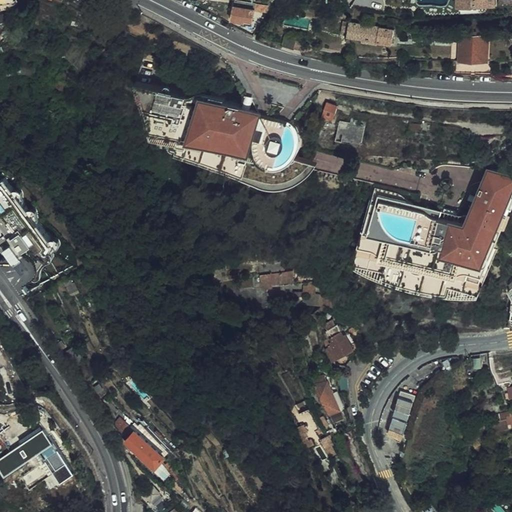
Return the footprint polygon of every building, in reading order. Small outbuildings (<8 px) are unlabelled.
[(250,4),(230,0),(227,15),(241,18),(241,16),(248,17),(250,4)] [(472,2),(459,1),(459,9),(477,10),(477,7),(482,7),(482,2),(472,2)] [(348,34),(350,22),(343,20),(340,33),(348,34)] [(348,34),(347,36),(362,39),(378,42),(392,44),(396,31),(350,22),(348,34)] [(461,30),(454,30),(455,39),(461,39),(461,56),(488,56),(487,23),(461,22),(461,30)] [(455,39),(454,30),(443,30),(443,38),(455,39)] [(284,37),(282,49),(295,52),(297,39),(284,37)] [(297,39),(295,52),(302,54),(305,41),(297,39)] [(64,56),(83,71),(88,65),(69,49),(64,56)] [(304,167),(313,159),(295,154),(297,152),(299,149),(301,147),(302,144),(303,141),(304,137),(304,134),(304,131),(303,128),(315,130),(321,105),(296,100),(193,74),(169,59),(146,53),(139,78),(161,130),(173,133),(181,136),(180,141),(191,144),(190,148),(225,158),(224,162),(234,165),(235,163),(247,167),(247,169),(271,175),(284,175),(294,172),(304,167)] [(12,73),(20,71),(16,56),(2,59),(5,74),(12,73)] [(38,61),(28,57),(16,56),(20,71),(12,73),(13,76),(22,74),(26,74),(32,77),(38,61)] [(395,67),(404,68),(404,59),(400,59),(396,58),(395,67)] [(64,92),(68,86),(59,80),(55,86),(64,92)] [(337,105),(326,102),(323,114),(334,118),(337,105)] [(337,138),(364,142),(367,122),(340,118),(337,138)] [(181,136),(173,133),(173,135),(173,137),(173,138),(174,140),(175,142),(177,143),(178,143),(178,145),(224,163),(224,162),(225,158),(190,148),(191,144),(180,141),(181,136)] [(224,162),(224,163),(259,177),(260,177),(265,179),(269,180),(274,181),(279,181),(283,181),(288,180),(290,180),(294,179),(298,177),(303,175),(306,173),(310,170),(313,167),(316,164),(319,160),(313,159),(304,167),(294,172),(284,175),(271,175),(247,169),(247,167),(235,163),(234,165),(224,162)] [(466,200),(467,203),(375,182),(357,263),(383,269),(383,271),(404,275),(403,279),(438,286),(438,284),(452,287),(453,284),(481,291),(489,271),(486,271),(510,210),(506,208),(511,192),(511,171),(491,167),(482,167),(479,168),(476,169),(474,171),(471,173),(469,176),(467,178),(466,181),(465,184),(464,187),(464,190),(464,194),(465,197),(466,200)] [(4,181),(0,183),(0,253),(25,288),(54,248),(4,181)] [(258,260),(269,258),(268,250),(257,252),(258,260)] [(462,293),(474,294),(480,293),(481,291),(453,284),(452,287),(438,284),(438,286),(403,279),(404,275),(383,271),(383,269),(357,263),(356,265),(365,270),(374,274),(383,278),(392,281),(401,284),(411,286),(420,289),(430,290),(440,292),(451,293),(462,293)] [(294,280),(293,271),(260,275),(262,286),(271,285),(271,283),(294,280)] [(72,283),(70,279),(64,283),(64,285),(70,298),(79,293),(74,282),(72,283)] [(345,335),(343,337),(337,327),(327,333),(331,339),(326,342),(327,350),(334,362),(355,350),(345,335)] [(60,342),(56,345),(60,351),(64,348),(60,342)] [(74,349),(80,358),(82,356),(83,355),(75,344),(64,352),(66,355),(74,349)] [(74,349),(66,355),(72,364),(73,363),(80,358),(74,349)] [(473,355),(472,363),(480,364),(481,354),(473,355)] [(80,358),(73,363),(76,367),(85,361),(82,356),(80,358)] [(315,381),(317,387),(329,382),(327,376),(315,381)] [(329,382),(317,387),(329,415),(341,410),(329,382)] [(315,433),(319,431),(307,409),(292,416),(312,458),(324,452),(329,461),(339,456),(330,438),(320,443),(315,433)] [(324,433),(331,430),(320,409),(313,412),(324,433)] [(486,411),(487,414),(479,415),(480,421),(486,420),(486,426),(500,424),(503,425),(509,424),(511,422),(511,411),(504,413),(504,410),(498,411),(498,410),(486,411)] [(339,413),(332,416),(335,423),(342,420),(339,413)] [(166,456),(165,454),(170,450),(147,426),(137,430),(136,429),(133,431),(120,419),(114,424),(116,427),(129,440),(137,431),(165,457),(166,456)] [(0,461),(18,440),(5,428),(0,433),(0,461)] [(30,457),(54,441),(46,429),(22,445),(30,457)] [(165,457),(137,431),(129,440),(128,441),(147,458),(145,460),(154,468),(165,457)] [(165,464),(164,463),(156,471),(174,487),(178,482),(176,480),(177,479),(168,462),(165,464)] [(137,475),(140,485),(153,478),(145,471),(137,475)] [(158,500),(162,505),(173,497),(166,491),(160,495),(161,498),(158,500)] [(439,511),(430,502),(417,511),(439,511)]
